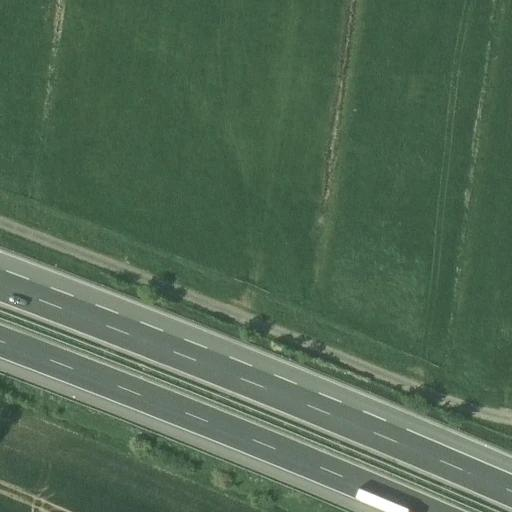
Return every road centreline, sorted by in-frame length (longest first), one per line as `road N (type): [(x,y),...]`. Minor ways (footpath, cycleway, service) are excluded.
road 1 (unclassified): [(0,216),(478,407),(511,412)]
road 2 (motorway): [(0,337),(436,511)]
road 3 (motorway): [(379,432),(0,285)]
road 4 (motorway): [(511,489),(379,432)]
road 5 (motorway): [(511,470),(413,428),(379,432)]
